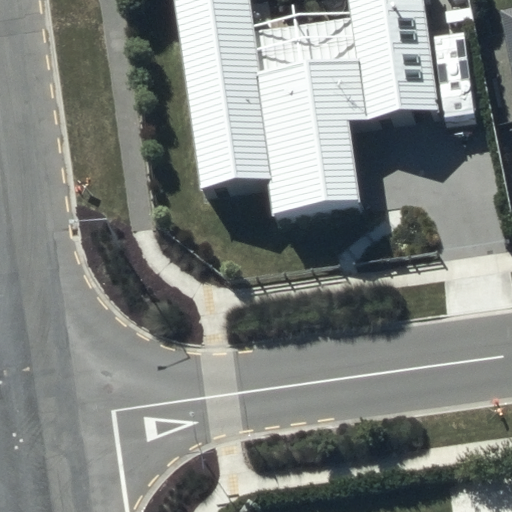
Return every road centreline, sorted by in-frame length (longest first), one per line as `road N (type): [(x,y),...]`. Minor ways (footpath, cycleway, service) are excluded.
road 1 (residential): [(511,357),(48,418)]
road 2 (unclassified): [(48,418),(0,55)]
